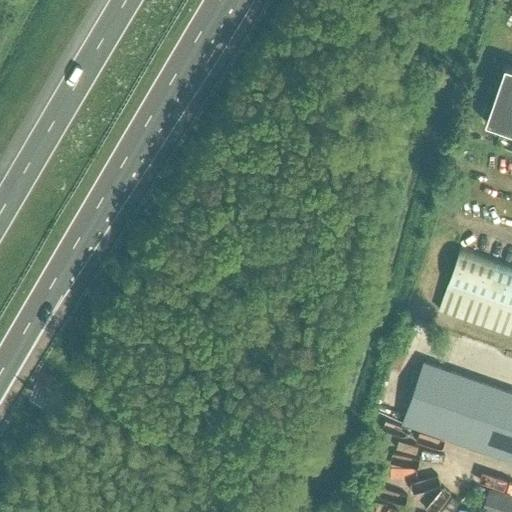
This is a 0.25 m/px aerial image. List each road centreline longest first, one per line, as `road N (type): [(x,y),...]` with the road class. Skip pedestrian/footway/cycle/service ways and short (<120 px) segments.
road 1 (motorway): [(0,373),(222,0)]
road 2 (motorway): [(123,0),(0,212)]
